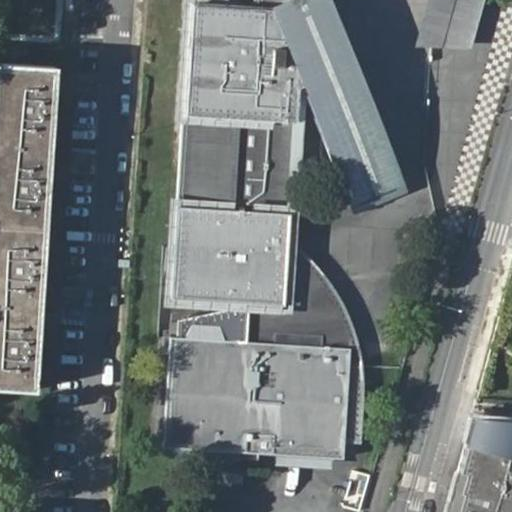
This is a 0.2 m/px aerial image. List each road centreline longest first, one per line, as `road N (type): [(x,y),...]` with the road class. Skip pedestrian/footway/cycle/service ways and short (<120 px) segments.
road 1 (residential): [(89,511),(124,0)]
road 2 (residential): [(408,511),(496,199)]
